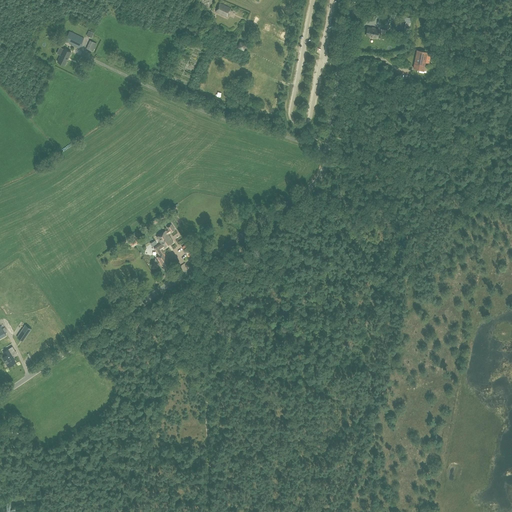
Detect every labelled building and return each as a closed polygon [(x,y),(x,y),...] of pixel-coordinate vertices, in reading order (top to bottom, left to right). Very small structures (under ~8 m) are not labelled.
[(227,17),(231,8),(220,3),(216,12),(227,17)] [(404,31),(408,32),(411,18),(400,16),(399,20),(406,21),(404,31)] [(377,38),(379,29),(368,27),(366,35),(377,38)] [(79,47),(84,38),(70,31),(65,41),(79,47)] [(96,44),(91,41),(87,49),(92,51),(96,44)] [(246,44),(240,41),(238,47),(244,50),(246,44)] [(71,52),(64,48),(58,62),(65,65),(71,52)] [(428,52),(417,50),(413,68),(424,70),(426,62),(427,53),(428,52)] [(171,232),(175,229),(172,224),(167,227),(169,230),(166,231),(157,237),(161,243),(154,248),(160,255),(157,257),(164,268),(171,264),(164,253),(161,249),(164,247),(164,248),(173,242),(168,234),(171,232)] [(195,252),(188,243),(182,247),(189,256),(195,252)] [(31,329),(25,324),(17,337),(23,341),(31,329)] [(19,343),(24,352),(38,345),(34,336),(19,343)] [(8,366),(16,362),(13,357),(9,349),(4,352),(5,355),(3,357),(8,366)]
